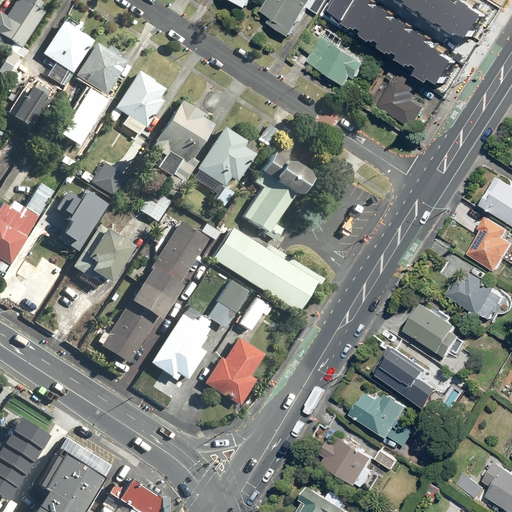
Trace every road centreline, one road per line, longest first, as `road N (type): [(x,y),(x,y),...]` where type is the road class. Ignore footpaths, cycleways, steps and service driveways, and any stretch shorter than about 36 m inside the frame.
road 1 (residential): [(427,190),(134,0)]
road 2 (primary): [(427,190),(266,430)]
road 3 (primary): [(132,429),(0,343)]
road 4 (primary): [(511,58),(427,190)]
road 5 (primary): [(132,429),(183,445),(266,430)]
